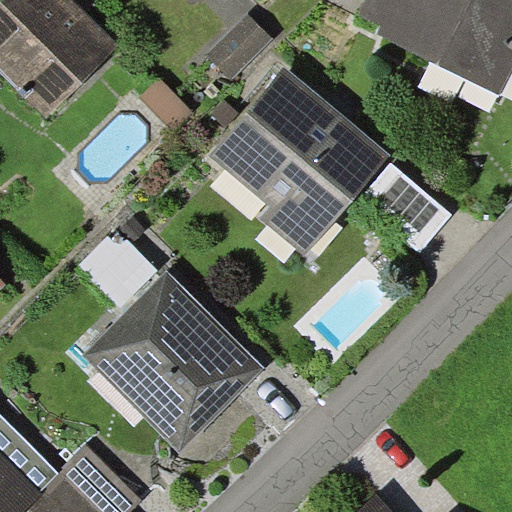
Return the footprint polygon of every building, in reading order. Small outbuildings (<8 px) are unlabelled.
[(115,60),(59,0),(4,0),(0,4),(0,80),(43,127),(115,60)] [(511,83),(511,0),(364,0),(348,34),(501,106),(511,83)] [(246,11),(205,52),(232,79),(274,38),(246,11)] [(384,167),(276,62),(196,144),(304,249),(384,167)] [(162,73),(139,95),(171,127),(193,105),(162,73)] [(397,161),(359,200),(415,255),(453,216),(397,161)] [(255,382),(153,273),(66,352),(168,462),(255,382)] [(138,511),(83,451),(40,495),(22,511),(138,511)] [(0,511),(22,511),(40,495),(0,455),(0,511)] [(381,511),(370,500),(357,511),(381,511)]
